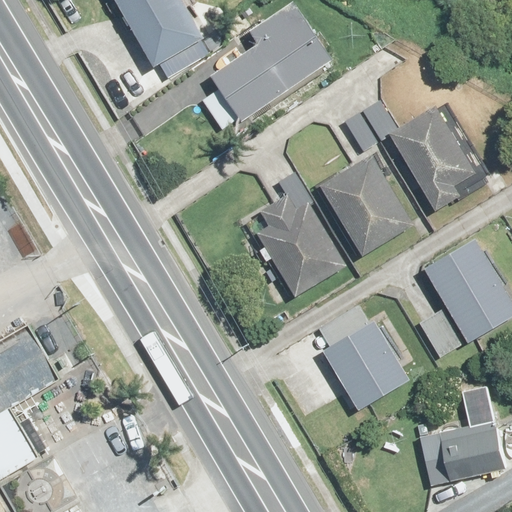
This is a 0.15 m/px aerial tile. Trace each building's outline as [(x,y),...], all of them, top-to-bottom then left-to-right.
[(179,0),(115,0),(152,67),(202,40),(179,0)] [(265,48),(215,79),(245,128),(339,71),(299,4),(252,29),(265,48)] [(450,111),(395,142),(433,210),(463,192),(459,186),(485,172),(450,111)] [(373,158),(323,189),(365,256),(415,225),(373,158)] [(273,227),(260,235),(299,295),(349,264),(311,203),(298,211),(289,198),(264,212),(273,227)] [(511,296),(481,242),(430,270),(449,304),(418,321),(439,359),(469,342),(474,347),(511,325),(511,296)] [(335,350),(326,355),(361,411),(410,382),(374,324),(365,329),(349,303),(318,322),(335,350)] [(58,382),(25,328),(0,342),(0,482),(36,461),(7,413),(58,382)] [(424,441),(433,486),(509,470),(490,382),(461,388),(471,431),(424,441)]
